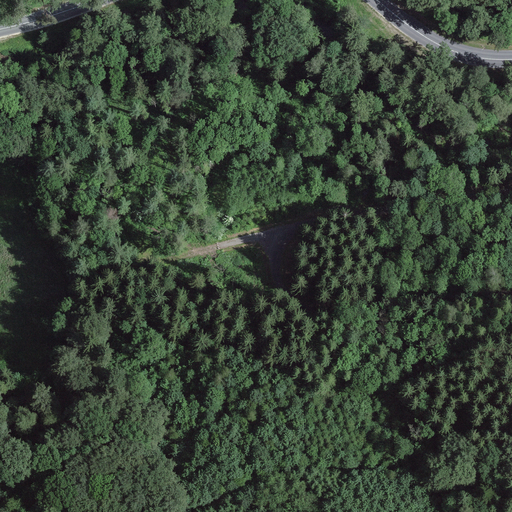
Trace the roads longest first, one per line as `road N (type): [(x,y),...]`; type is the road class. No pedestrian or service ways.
road 1 (track): [(511,293),(320,312),(287,296),(274,262),(285,231),(308,223),(511,191)]
road 2 (tertiary): [(378,0),(447,48),(511,58)]
